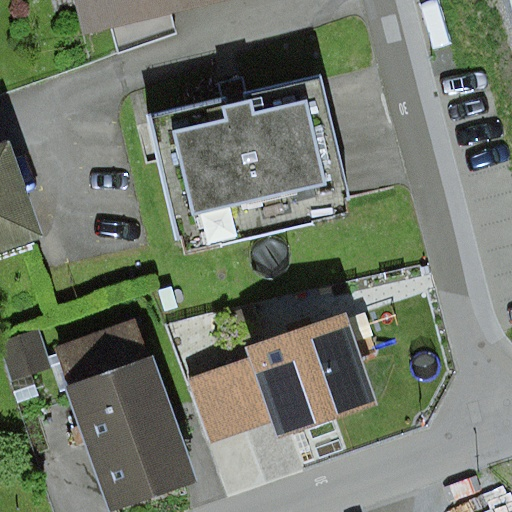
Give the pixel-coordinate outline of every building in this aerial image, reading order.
[(228,0),(73,0),(82,37),(113,28),(118,55),(175,33),(172,13),(228,0)] [(319,81),(151,120),(184,258),(352,219),(319,81)] [(9,143),(0,145),(0,251),(43,236),(9,143)] [(325,322),(246,348),(250,359),(272,424),(278,441),(377,407),(346,315),(325,322)] [(136,319),(53,348),(111,511),(194,482),(136,319)] [(0,344),(0,350),(10,380),(49,367),(38,332),(0,344)] [(272,424),(250,359),(188,380),(210,445),(272,424)]
